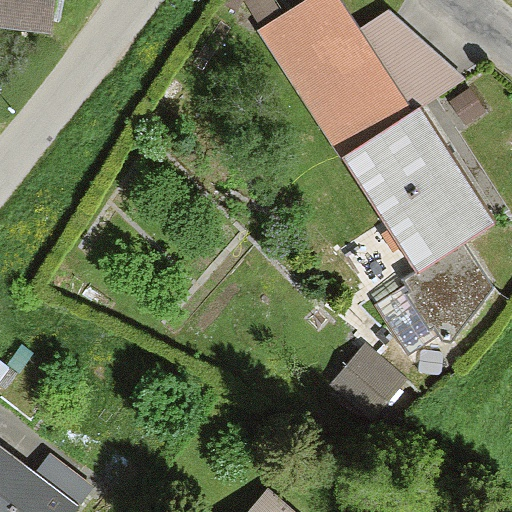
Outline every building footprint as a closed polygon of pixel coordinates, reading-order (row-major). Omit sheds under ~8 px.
[(0,0),(0,27),(52,33),(55,0),(0,0)] [(360,30),(340,0),(308,0),(261,31),(343,158),(414,113),(360,30)] [(360,30),(414,113),(422,109),(463,79),(388,11),(360,30)] [(470,90),(451,102),(465,124),(484,112),(470,90)] [(414,113),(343,158),(417,274),(495,224),(422,109),(414,113)] [(365,345),(329,387),(370,422),(406,380),(365,345)] [(0,381),(10,369),(0,361),(0,381)] [(34,473),(0,447),(0,511),(72,511),(77,507),(93,487),(49,454),(34,473)] [(291,511),(268,492),(250,511),(291,511)]
